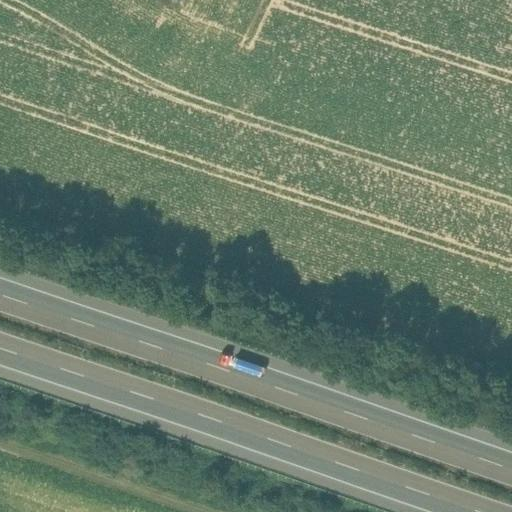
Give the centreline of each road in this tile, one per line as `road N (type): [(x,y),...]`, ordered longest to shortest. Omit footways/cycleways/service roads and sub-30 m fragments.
road 1 (motorway): [(511,448),(0,282)]
road 2 (motorway): [(0,343),(505,511)]
road 3 (track): [(0,436),(218,511)]
